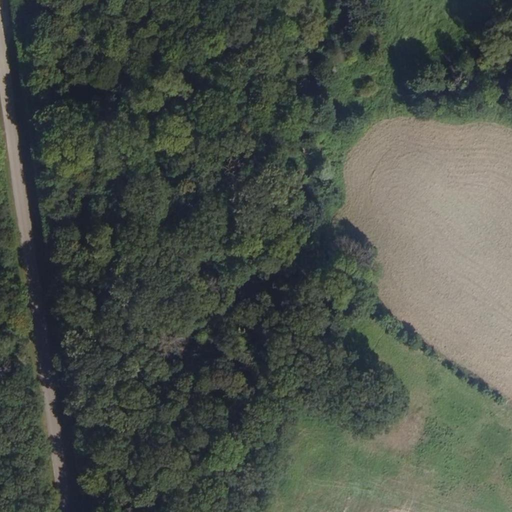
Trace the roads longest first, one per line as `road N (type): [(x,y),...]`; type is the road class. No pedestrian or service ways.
road 1 (track): [(79,511),(166,355),(291,175),(335,0)]
road 2 (unclassified): [(66,511),(0,10)]
